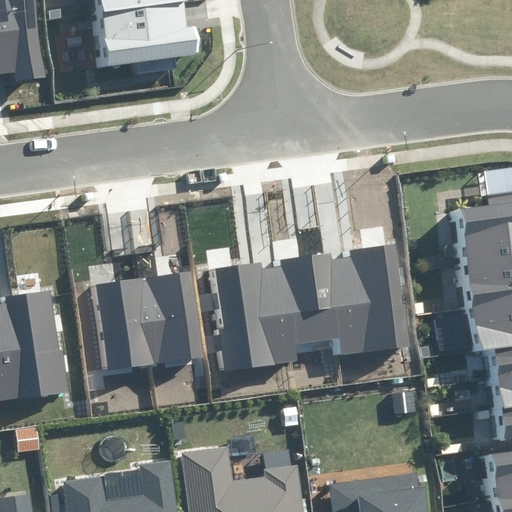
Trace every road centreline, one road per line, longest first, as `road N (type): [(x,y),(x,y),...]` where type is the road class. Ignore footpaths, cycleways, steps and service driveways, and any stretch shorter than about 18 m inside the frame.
road 1 (residential): [(282,130),(0,169)]
road 2 (residential): [(511,100),(282,130)]
road 3 (residential): [(282,130),(260,0)]
